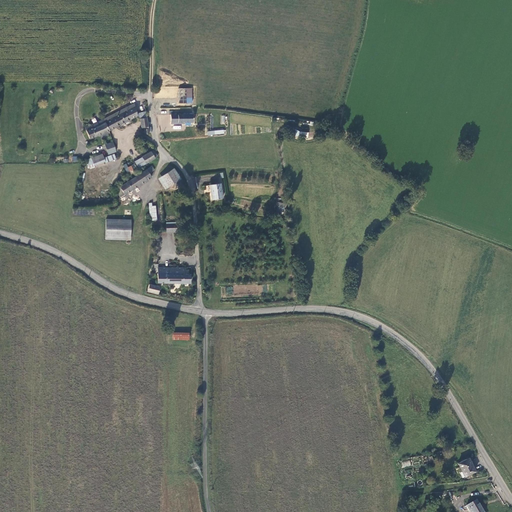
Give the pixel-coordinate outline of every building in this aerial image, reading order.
[(178,103),(192,104),(192,88),(178,88),(178,103)] [(137,113),(134,103),(103,119),(110,131),(138,116),(137,113)] [(193,123),(193,114),(178,114),(171,114),(171,124),(185,124),(185,123),(193,123)] [(145,135),(150,134),(147,118),(140,119),(141,128),(144,128),(145,135)] [(85,127),(90,140),(110,131),(103,119),(85,127)] [(117,152),(113,142),(106,144),(108,149),(106,150),(108,155),(117,152)] [(142,157),(147,164),(155,158),(151,151),(142,157)] [(104,158),(102,154),(86,160),(90,169),(94,168),(94,166),(105,162),(104,158)] [(116,159),(114,154),(104,158),(105,162),(106,163),(116,159)] [(142,157),(134,161),(135,163),(138,169),(147,164),(142,157)] [(128,168),(126,164),(123,165),(127,173),(130,171),(132,174),(135,173),(131,166),(128,168)] [(152,166),(115,190),(120,197),(125,194),(126,195),(152,178),(149,174),(155,170),(152,166)] [(165,190),(181,179),(174,168),(158,179),(165,190)] [(209,185),(212,200),(223,199),(221,183),(209,185)] [(285,203),(278,202),(277,211),(284,212),(285,203)] [(164,224),(162,205),(155,206),(152,206),(152,203),(149,203),(150,221),(151,221),(152,225),(164,224)] [(131,220),(106,219),(105,240),(130,240),(131,220)] [(177,224),(166,224),(166,233),(177,232),(177,224)] [(186,274),(186,269),(159,269),(158,283),(193,283),(194,274),(186,274)] [(160,288),(150,286),(148,292),(158,295),(160,288)] [(472,468),(467,459),(458,465),(465,478),(476,471),(473,467),(472,468)] [(466,507),(469,511),(482,511),(477,501),(466,507)]
